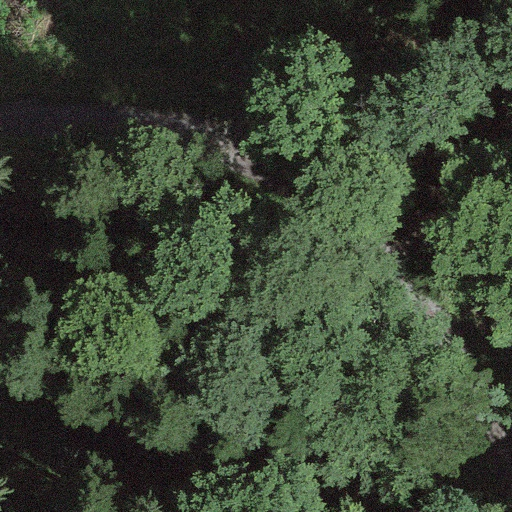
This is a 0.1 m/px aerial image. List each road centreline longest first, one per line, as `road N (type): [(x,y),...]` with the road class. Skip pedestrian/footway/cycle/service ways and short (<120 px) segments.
road 1 (track): [(350,189),(148,124),(0,130)]
road 2 (track): [(350,189),(505,511)]
